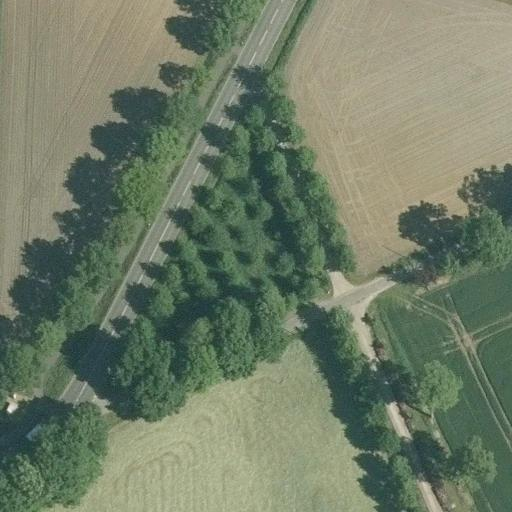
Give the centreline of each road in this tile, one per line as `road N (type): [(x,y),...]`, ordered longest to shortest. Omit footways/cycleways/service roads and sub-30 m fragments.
road 1 (tertiary): [(240,83),(69,415)]
road 2 (unclassified): [(69,415),(103,410),(346,304)]
road 3 (unclassified): [(240,83),(259,97),(346,304)]
road 4 (unclassified): [(346,304),(438,511)]
road 5 (unclassified): [(346,304),(511,224)]
